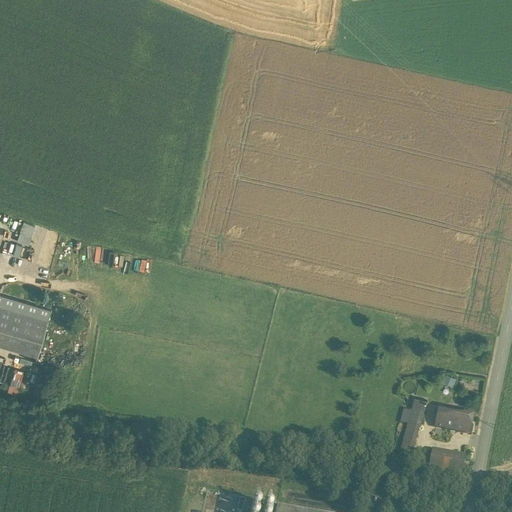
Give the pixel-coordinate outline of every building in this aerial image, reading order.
[(48,319),(0,304),(0,336),(40,348),(48,319)] [(40,348),(0,336),(0,344),(37,355),(40,348)] [(427,402),(415,400),(412,411),(408,425),(405,435),(417,438),(427,402)] [(456,408),(440,405),(435,427),(451,431),(456,408)] [(408,425),(412,411),(404,408),(399,423),(408,425)] [(475,412),(456,408),(451,431),(470,434),(475,412)] [(417,438),(405,435),(403,442),(415,445),(417,438)] [(415,445),(403,442),(401,451),(412,454),(415,445)] [(466,457),(432,450),(428,471),(461,478),(466,457)] [(242,511),(245,501),(240,500),(236,511),(242,511)]
